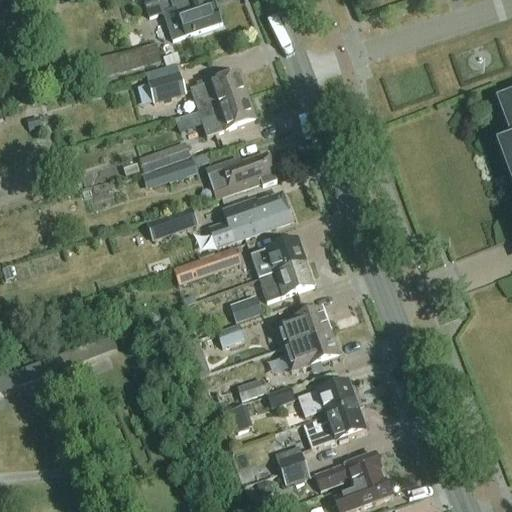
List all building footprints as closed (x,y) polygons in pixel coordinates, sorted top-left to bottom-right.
[(43,0),(31,0),(38,20),(49,16),(43,0)] [(214,6),(211,0),(184,0),(176,3),(174,0),(141,0),(149,22),(163,17),(172,46),(222,29),(214,6)] [(159,66),(155,49),(74,68),(78,85),(159,66)] [(153,109),(187,99),(176,63),(153,69),(154,74),(144,77),(153,109)] [(190,94),(198,118),(247,101),(239,77),(207,88),(206,84),(196,87),(198,91),(190,94)] [(28,91),(14,95),(18,110),(32,106),(28,91)] [(206,142),(256,125),(247,101),(198,118),(206,142)] [(511,102),(498,108),(511,144),(511,146),(498,152),(511,189),(511,102)] [(39,120),(26,124),(29,134),(42,131),(39,120)] [(183,147),(138,163),(143,177),(188,162),(183,147)] [(67,155),(56,158),(57,164),(69,160),(67,155)] [(205,158),(191,163),(194,172),(208,167),(205,158)] [(240,164),(206,175),(215,203),(261,187),(262,190),(276,185),(273,176),(274,176),(268,159),(242,168),(240,164)] [(164,173),(151,177),(156,190),(169,185),(170,187),(196,178),(194,172),(191,163),(164,173)] [(256,204),(223,216),(227,226),(208,232),(216,253),(234,246),(291,226),(282,199),(257,208),(256,204)] [(146,228),(153,246),(198,229),(192,212),(146,228)] [(251,260),(259,283),(306,267),(297,243),(251,260)] [(194,267),(173,274),(178,290),(199,283),(221,276),(215,260),(194,267)] [(314,291),(306,267),(259,283),(267,307),(314,291)] [(230,310),(236,328),(262,319),(256,301),(230,310)] [(275,330),(283,353),(299,348),(330,337),(322,313),(275,330)] [(239,329),(216,337),(222,353),(244,346),(239,329)] [(339,361),(330,337),(299,348),(283,353),(292,377),(308,371),(308,372),(339,361)] [(262,383),(237,392),(242,406),(266,398),(262,383)] [(327,421),(357,410),(348,385),(318,396),(318,397),(299,404),(305,422),(325,416),(327,421)] [(266,399),(271,414),(294,406),(289,391),(266,399)] [(242,409),(229,414),(233,426),(247,421),(242,409)] [(366,435),(357,410),(327,421),(329,427),(318,431),(316,427),(304,432),(312,454),(335,445),(336,446),(338,445),(339,447),(348,444),(347,442),(366,435)] [(277,464),(282,479),(306,470),(301,456),(277,464)] [(374,458),(355,465),(314,481),(320,496),(350,485),(352,491),(381,480),(379,475),(381,475),(374,458)] [(310,483),(306,470),(282,479),(285,491),(310,483)] [(381,480),(352,491),(354,497),(334,504),(336,511),(362,511),(391,502),(384,485),(383,485),(381,480)] [(257,489),(261,501),(262,501),(268,498),(271,493),(268,485),(257,489)]
